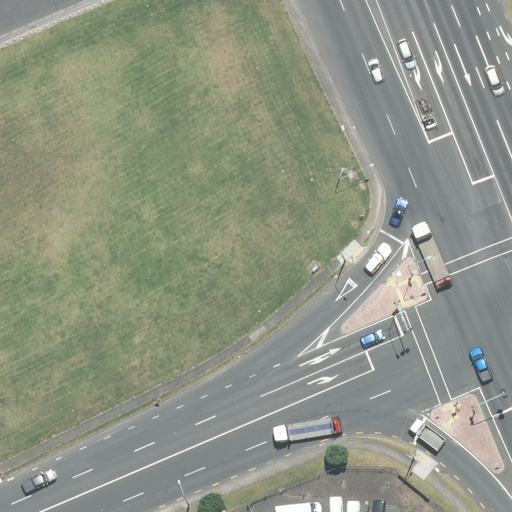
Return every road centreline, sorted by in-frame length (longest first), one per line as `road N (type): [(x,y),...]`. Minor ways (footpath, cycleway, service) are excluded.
road 1 (unclassified): [(0,509),(261,400)]
road 2 (primary): [(511,508),(419,436),(261,400)]
road 3 (primary): [(261,400),(385,257),(421,187)]
road 4 (tertiary): [(261,400),(472,315)]
road 5 (primary): [(421,187),(347,0)]
road 6 (primary): [(459,19),(511,157)]
road 7 (primary): [(472,315),(421,187)]
